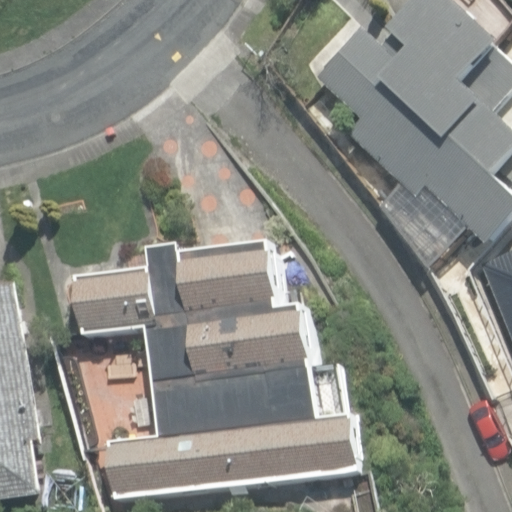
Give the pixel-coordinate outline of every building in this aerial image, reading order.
[(511,63),(501,53),(511,40),(511,9),(502,0),(436,0),(389,52),(371,36),(324,87),(368,126),(354,141),(423,205),(433,194),(495,252),(511,233),(511,193),(500,182),(511,168),(511,127),(498,115),(511,99),(511,63)] [(445,263),(464,246),(450,232),(432,249),(445,263)] [(79,281),(87,342),(152,334),(165,440),(114,446),(122,507),(369,476),(361,414),(333,418),(320,313),(283,318),(274,245),(195,255),(195,250),(154,255),(156,271),(79,281)] [(0,502),(31,498),(48,496),(42,445),(48,444),(31,314),(28,290),(0,292),(0,502)] [(345,496),(347,511),(380,511),(377,490),(345,496)]
